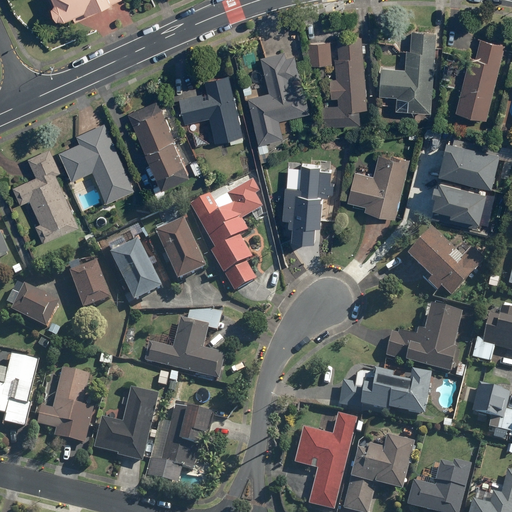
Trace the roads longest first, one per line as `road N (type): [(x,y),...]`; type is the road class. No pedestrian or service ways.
road 1 (residential): [(28,101),(257,0)]
road 2 (residential): [(242,511),(266,384),(300,323),(329,299)]
road 3 (residential): [(0,473),(151,511)]
